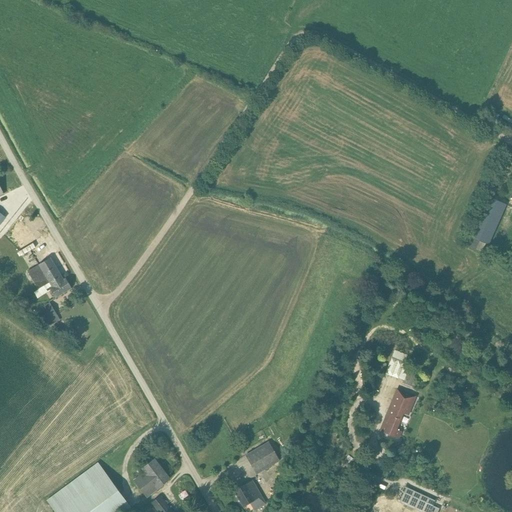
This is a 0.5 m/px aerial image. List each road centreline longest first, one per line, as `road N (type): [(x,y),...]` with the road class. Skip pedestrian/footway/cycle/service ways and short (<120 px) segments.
road 1 (track): [(511,144),(307,34),(99,309)]
road 2 (unclassified): [(217,511),(0,135)]
